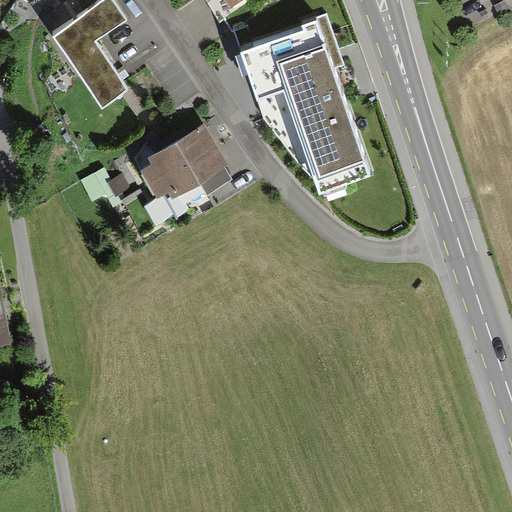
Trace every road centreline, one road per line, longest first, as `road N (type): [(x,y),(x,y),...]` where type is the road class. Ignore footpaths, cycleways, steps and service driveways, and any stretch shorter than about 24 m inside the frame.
road 1 (residential): [(460,242),(414,253),(364,249),(320,223),(154,0)]
road 2 (residential): [(0,109),(69,511)]
road 3 (primary): [(460,242),(380,0)]
road 4 (primary): [(511,399),(460,242)]
